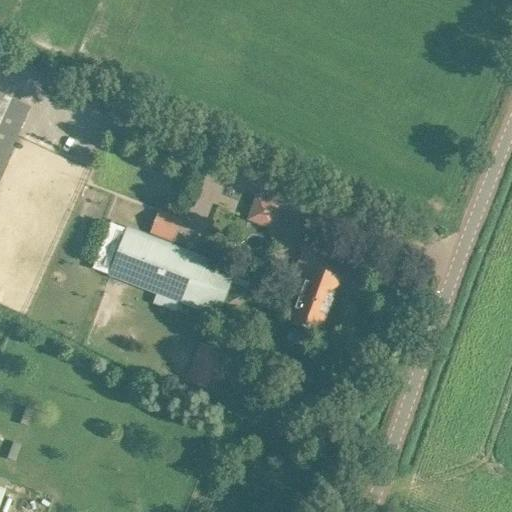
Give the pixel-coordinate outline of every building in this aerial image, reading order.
[(0,169),(21,123),(3,115),(11,96),(0,91),(0,169)] [(249,219),(272,228),(281,205),(258,196),(249,219)] [(181,220),(160,211),(152,231),(173,240),(181,220)] [(154,301),(176,310),(179,301),(216,315),(229,281),(248,289),(253,275),(188,250),(188,251),(127,227),(110,274),(157,292),(154,301)] [(341,277),(322,270),(312,266),(290,324),(319,335),(341,277)] [(205,387),(220,349),(201,342),(187,380),(205,387)]
